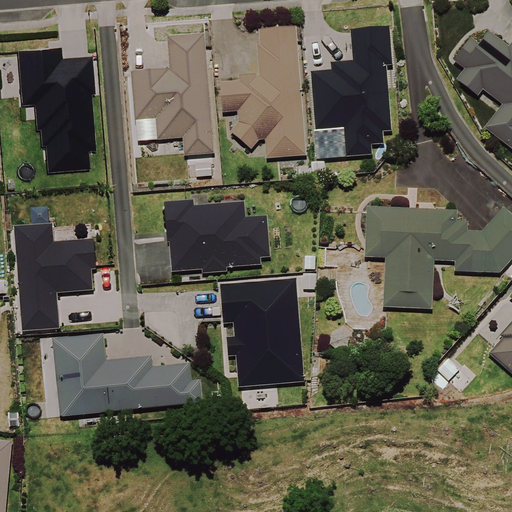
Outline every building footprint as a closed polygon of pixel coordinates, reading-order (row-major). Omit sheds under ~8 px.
[(265,150),(266,161),(304,158),(294,30),(257,33),(261,81),(219,84),(221,115),(237,114),(223,127),(249,153),(264,139),(265,150)] [(511,47),(491,30),(479,45),(471,38),(447,69),(462,80),(459,84),(477,98),(481,93),(502,108),(483,132),(511,155),(511,47)] [(346,158),(367,156),(366,147),(381,146),(380,130),(390,129),(385,70),(390,70),(387,32),(350,36),(353,65),(332,67),(333,74),(312,76),(318,133),(343,130),(346,158)] [(214,158),(203,37),(167,40),(170,73),(129,77),(136,165),(184,161),(214,158)] [(48,172),(89,170),(88,155),(93,154),(90,99),(97,99),(95,59),(59,61),(58,52),(16,55),(20,108),(37,107),(40,147),(47,147),(48,172)] [(325,180),(323,163),(298,165),(299,182),(325,180)] [(162,208),(172,278),(204,274),(205,279),(230,276),(229,271),(272,265),(266,220),(247,222),(244,204),(193,211),(192,204),(162,208)] [(511,256),(511,216),(503,209),(480,232),(459,231),(459,215),(364,212),(363,262),(386,263),(385,311),(431,312),(432,263),(454,263),(454,270),(498,274),(511,256)] [(58,328),(119,323),(114,273),(94,274),(91,243),(53,246),(51,228),(15,232),(23,331),(58,328)] [(304,379),(292,282),(217,291),(221,324),(228,323),(236,387),(304,379)] [(511,304),(511,328),(489,354),(506,369),(504,372),(511,379),(511,289),(504,297),(511,304)] [(105,364),(103,339),(52,344),(59,419),(199,405),(197,384),(190,385),(188,368),(153,371),(152,360),(105,364)] [(463,369),(449,356),(434,372),(447,385),(463,369)] [(0,443),(0,511),(3,511),(10,445),(0,443)]
